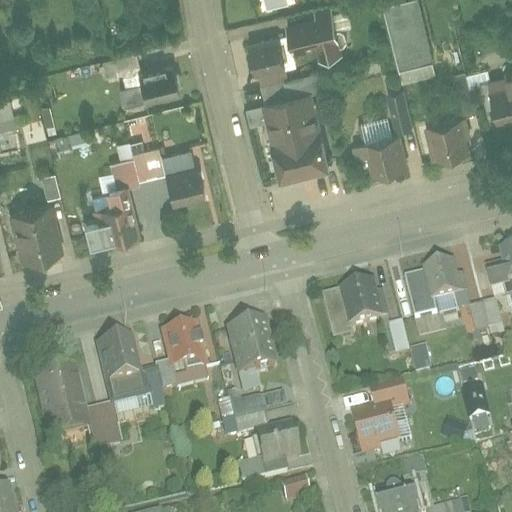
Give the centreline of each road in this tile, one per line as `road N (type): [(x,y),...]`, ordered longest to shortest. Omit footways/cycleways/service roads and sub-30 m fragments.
road 1 (tertiary): [(272,259),(0,326)]
road 2 (residential): [(272,259),(232,128),(206,0)]
road 3 (residential): [(345,511),(272,259)]
road 4 (tertiary): [(511,196),(272,259)]
road 5 (residential): [(0,353),(42,511)]
